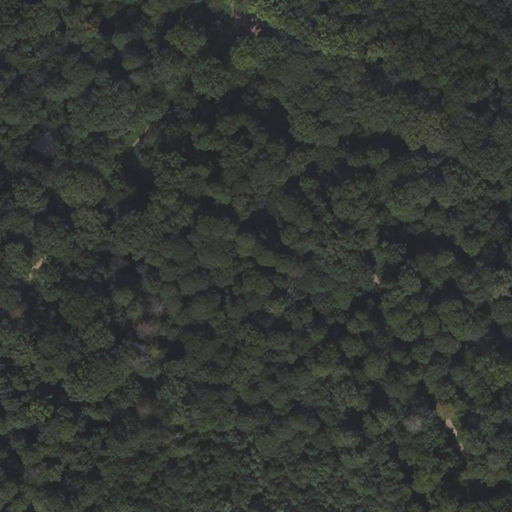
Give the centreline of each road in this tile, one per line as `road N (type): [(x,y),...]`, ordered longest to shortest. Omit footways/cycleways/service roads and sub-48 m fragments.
road 1 (track): [(244,22),(491,511)]
road 2 (track): [(0,323),(244,22)]
road 3 (track): [(244,22),(511,119)]
